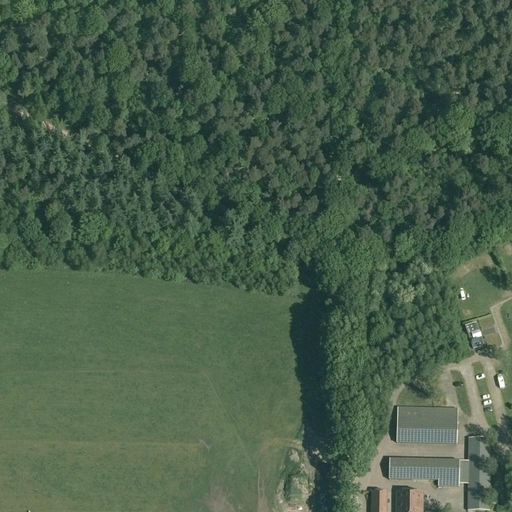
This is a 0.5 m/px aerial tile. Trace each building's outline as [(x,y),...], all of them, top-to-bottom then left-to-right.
[(465,325),(470,342),(473,349),(482,346),(474,322),(465,325)] [(457,445),(457,439),(458,416),(441,416),(441,409),(425,409),(425,415),(420,414),(420,409),(398,409),(397,444),(457,445)] [(468,439),(467,511),(470,511),(469,511),(472,511),(489,511),(490,439),(468,439)] [(459,461),(389,459),(389,481),(438,482),(438,488),(459,488),(459,461)] [(386,511),(386,493),(372,493),(371,511),(386,511)] [(422,511),(422,493),(396,493),(396,511),(422,511)]
